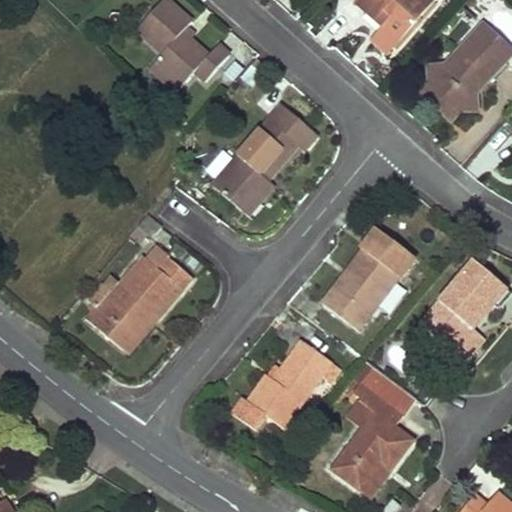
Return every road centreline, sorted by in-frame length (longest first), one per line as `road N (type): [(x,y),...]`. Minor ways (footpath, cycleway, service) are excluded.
road 1 (residential): [(132,441),(264,281)]
road 2 (residential): [(231,0),(384,138)]
road 3 (residential): [(264,281),(384,138)]
road 4 (tertiary): [(0,337),(132,441)]
road 5 (residential): [(384,138),(468,212),(511,234)]
road 6 (tertiary): [(132,441),(244,511)]
road 7 (residential): [(168,207),(264,281)]
